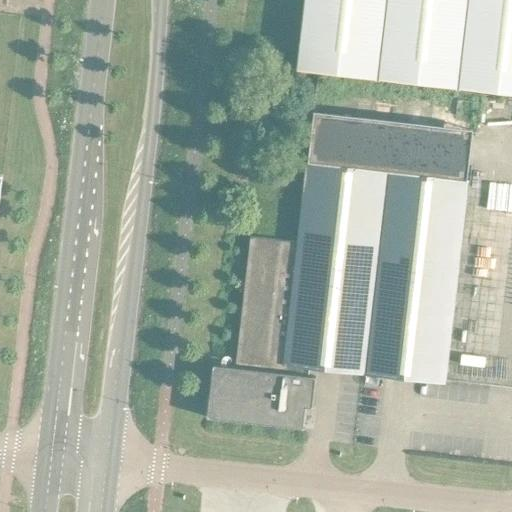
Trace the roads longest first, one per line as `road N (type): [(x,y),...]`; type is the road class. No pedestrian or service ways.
road 1 (secondary): [(105,461),(162,0)]
road 2 (secondary): [(107,0),(56,453)]
road 3 (unclassified): [(511,507),(105,461)]
